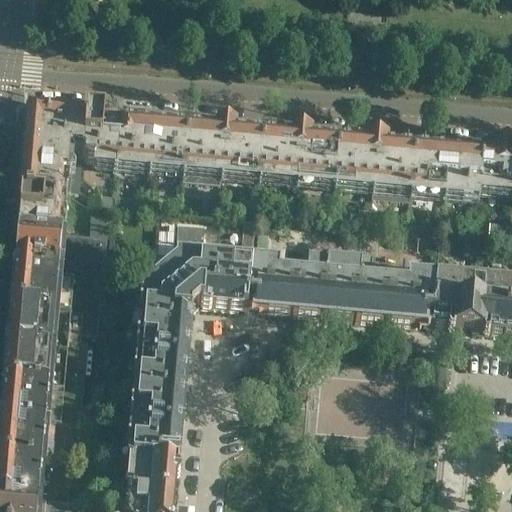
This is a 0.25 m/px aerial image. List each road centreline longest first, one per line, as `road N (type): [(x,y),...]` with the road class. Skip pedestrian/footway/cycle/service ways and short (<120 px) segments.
road 1 (tertiary): [(0,75),(511,119)]
road 2 (residential): [(213,511),(227,351)]
